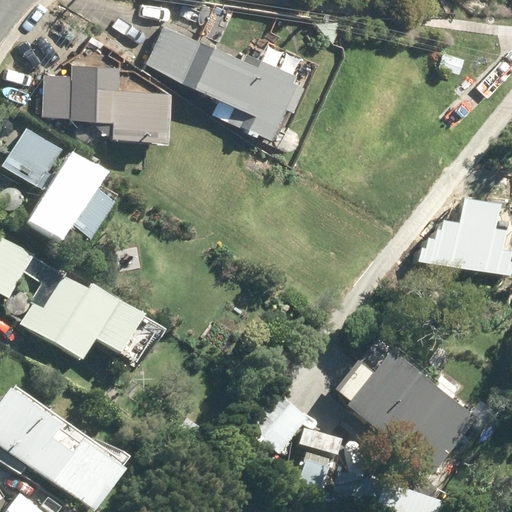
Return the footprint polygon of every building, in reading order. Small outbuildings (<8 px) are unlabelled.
[(176,1),(145,63),(218,99),(211,114),(239,128),(241,124),(269,138),(283,108),(290,111),(302,86),(291,80),(294,73),(246,50),(242,58),(210,43),(209,45),(188,35),(193,25),(204,30),(216,6),(176,1)] [(108,132),(108,135),(163,138),(165,89),(116,86),(117,67),(69,63),(69,75),(45,74),(43,115),(68,117),(68,118),(88,119),(108,132)] [(293,128),(284,144),(293,149),(302,133),(293,128)] [(48,198),(32,225),(55,239),(61,229),(89,247),(111,209),(85,193),(90,184),(67,170),(58,184),(47,177),(61,154),(26,133),(3,170),(48,198)] [(0,241),(0,297),(8,302),(33,260),(0,241)] [(31,308),(20,327),(81,364),(94,342),(119,357),(140,321),(89,290),(86,296),(61,281),(62,279),(50,272),(28,308),(31,308)] [(389,356),(347,411),(433,478),(475,424),(389,356)] [(307,422),(271,392),(242,426),(277,456),(307,422)] [(96,511),(123,475),(81,445),(72,458),(50,443),(60,430),(7,393),(0,402),(0,449),(87,511),(96,511)] [(134,426),(166,446),(163,451),(195,471),(214,442),(185,423),(184,425),(149,403),(134,426)] [(327,463),(302,455),(293,483),(318,491),(327,463)] [(34,511),(16,497),(2,511),(34,511)]
